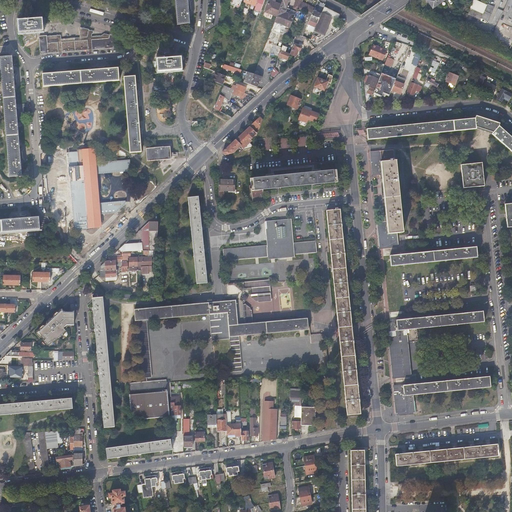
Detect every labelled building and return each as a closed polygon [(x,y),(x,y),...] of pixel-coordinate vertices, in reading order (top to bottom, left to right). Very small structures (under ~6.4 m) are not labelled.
[(175,0),(177,24),(190,23),(187,0),(175,0)] [(257,0),(256,6),(254,10),(260,12),(263,0),(257,0)] [(276,16),(281,4),(270,0),(269,0),(265,11),(276,16)] [(288,0),(282,0),(281,4),(276,16),(274,21),(290,27),(294,15),(285,12),(288,0)] [(296,0),(293,9),(297,10),(298,7),(307,11),(312,13),(313,10),(314,8),(302,2),(302,0),(296,0)] [(511,0),(507,0),(506,4),(510,7),(502,23),(508,26),(511,16),(511,0)] [(471,7),(468,14),(481,20),(482,18),(488,21),(494,9),(495,7),(488,3),(487,6),(483,13),(471,7)] [(339,15),(324,7),(321,13),(317,23),(316,26),(315,30),(324,33),(330,18),(331,18),(331,17),(337,20),(339,15)] [(492,23),(497,25),(498,22),(503,11),(498,9),(492,23)] [(321,13),(313,10),(312,13),(307,11),(298,34),(303,36),(310,20),(317,23),(321,13)] [(42,18),(18,20),(19,32),(43,30),(42,18)] [(465,20),(463,27),(474,33),(490,41),(493,34),(465,20)] [(78,37),(61,39),(61,41),(87,39),(91,39),(106,38),(108,38),(109,34),(88,29),(88,32),(91,33),(99,35),(99,36),(91,36),(87,36),(79,37),(80,27),(78,27),(78,37)] [(88,29),(80,27),(79,37),(87,36),(88,32),(88,29)] [(493,34),(490,41),(497,44),(500,45),(504,36),(494,32),(493,34)] [(122,47),(122,45),(121,37),(109,34),(108,38),(106,38),(91,39),(92,49),(122,47)] [(303,36),(298,34),(294,43),(295,44),(291,54),(296,56),(298,50),(300,50),(302,46),(297,44),(297,42),(301,43),(304,36),(303,36)] [(57,42),(58,52),(62,51),(61,41),(61,39),(60,35),(47,36),(47,43),(57,42)] [(40,53),(48,53),(58,52),(57,42),(47,43),(47,36),(39,37),(40,53)] [(511,40),(504,36),(500,45),(509,50),(511,44),(511,43),(511,40)] [(61,41),(62,51),(77,50),(88,49),(87,39),(61,41)] [(380,47),(373,44),(369,54),(383,60),(387,50),(384,48),(384,47),(380,45),(380,47)] [(287,47),(283,45),(279,55),(278,56),(287,60),(290,54),(287,53),(288,52),(286,51),(287,47)] [(12,55),(0,56),(0,61),(1,76),(13,74),(12,55)] [(181,57),(157,59),(158,71),(182,69),(181,57)] [(391,67),(394,60),(387,57),(384,65),(391,67)] [(415,71),(419,60),(414,58),(410,68),(413,70),(412,73),(414,73),(415,71)] [(431,66),(431,67),(429,74),(434,76),(439,62),(433,60),(431,66)] [(240,73),(241,70),(239,69),(223,64),(222,67),(240,73)] [(118,67),(42,73),(43,86),(119,79),(118,67)] [(210,80),(222,84),(226,75),(214,71),(210,80)] [(246,71),(243,82),(256,87),(258,81),(259,81),(261,76),(246,71)] [(369,72),(366,79),(367,80),(366,83),(375,87),(379,76),(369,72)] [(450,72),(446,81),(449,82),(448,85),(452,86),(448,95),(451,96),(456,85),(455,84),(458,76),(450,72)] [(391,90),(396,79),(381,73),(373,95),(382,98),(383,94),(389,96),(391,90)] [(13,74),(1,76),(2,93),(15,92),(13,74)] [(135,75),(124,76),(130,152),(141,151),(140,140),(139,123),(137,105),(136,85),(135,75)] [(406,79),(397,75),(396,79),(391,90),(400,93),(406,79)] [(318,78),(314,86),(324,90),(327,82),(318,78)] [(428,78),(426,83),(430,85),(436,87),(437,86),(438,83),(434,81),(435,80),(432,78),(432,80),(428,78)] [(411,81),(407,92),(414,95),(416,90),(419,91),(421,86),(411,81)] [(233,85),(232,88),(244,92),(246,87),(237,84),(236,86),(233,85)] [(224,85),(220,94),(228,100),(229,100),(233,91),(234,92),(233,94),(241,97),(243,98),(247,94),(244,92),(232,88),(224,85)] [(502,101),(503,98),(504,96),(507,98),(509,99),(511,95),(502,89),(497,98),(502,101)] [(15,92),(2,93),(4,110),(16,108),(15,92)] [(220,94),(214,107),(219,110),(222,101),(227,103),(228,100),(220,94)] [(291,96),(288,105),(298,108),(301,99),(291,96)] [(16,108),(4,110),(5,129),(18,129),(16,108)] [(298,121),(307,124),(308,121),(316,123),(319,113),(302,108),(298,121)] [(263,120),(260,116),(251,125),(254,128),(255,129),(257,127),(257,126),(259,128),(263,120)] [(368,139),(404,135),(440,132),(476,129),(481,117),(367,129),(368,139)] [(492,133),(511,151),(511,137),(499,126),(499,123),(489,120),(483,118),(477,129),(492,133)] [(244,149),(251,147),(253,144),(253,142),(251,141),(250,142),(248,140),(251,139),(254,140),(258,132),(256,132),(249,129),(248,128),(236,139),(241,145),(240,145),(244,149)] [(18,129),(5,129),(7,151),(19,148),(18,129)] [(318,129),(318,139),(338,139),(338,129),(318,129)] [(236,139),(223,151),(225,154),(233,152),(240,145),(241,145),(236,139)] [(170,146),(146,148),(147,160),(158,159),(159,163),(164,159),(171,158),(170,146)] [(19,148),(7,151),(9,176),(21,175),(19,148)] [(130,170),(130,160),(99,162),(99,164),(95,165),(95,164),(93,164),(92,148),(77,150),(78,166),(69,167),(71,181),(84,179),(88,225),(100,224),(99,214),(117,212),(126,204),(125,201),(98,203),(95,170),(100,170),(100,173),(130,170)] [(393,149),(371,151),(373,173),(382,172),(387,222),(380,223),(382,242),(383,247),(397,246),(396,232),(403,231),(396,160),(394,160),(393,149)] [(52,159),(56,223),(70,222),(66,158),(52,159)] [(482,163),(461,165),(463,188),(484,186),(482,163)] [(251,185),(249,185),(249,189),(251,189),(253,204),(264,202),(263,189),(337,181),(336,170),(250,178),(251,185)] [(234,179),(219,179),(218,192),(218,198),(223,199),(224,190),(234,190),(234,179)] [(198,196),(188,197),(196,283),(207,282),(198,196)] [(342,233),(340,209),(337,209),(327,210),(332,259),(347,414),(360,413),(356,367),(348,291),(342,233)] [(0,231),(40,228),(39,216),(0,219),(0,231)] [(268,256),(268,258),(294,256),(294,254),(316,252),(315,241),(293,243),(291,219),(265,221),(267,245),(223,249),(224,260),(268,256)] [(148,232),(148,221),(142,227),(142,243),(124,245),(124,251),(130,251),(142,250),(145,250),(148,250),(148,244),(148,232)] [(157,222),(148,221),(148,232),(148,244),(148,250),(157,250),(157,222)] [(384,256),(390,255),(389,249),(398,249),(397,246),(383,247),(384,256)] [(389,256),(390,267),(437,261),(477,257),(477,247),(443,250),(389,256)] [(148,261),(148,250),(145,250),(142,250),(143,253),(146,253),(146,257),(142,257),(142,256),(140,256),(140,257),(139,257),(138,256),(135,256),(135,257),(131,257),(131,256),(129,256),(129,266),(129,270),(141,270),(141,271),(147,271),(147,273),(148,273),(148,265),(148,266),(148,261)] [(123,256),(110,257),(109,258),(109,260),(106,260),(103,263),(100,266),(100,270),(100,277),(105,276),(116,276),(115,268),(115,264),(116,263),(116,260),(117,260),(122,260),(123,260),(123,256)] [(116,280),(117,277),(117,268),(115,268),(116,276),(105,276),(105,280),(116,280)] [(11,275),(11,270),(9,270),(9,272),(0,271),(0,278),(2,279),(2,284),(11,284),(11,275)] [(41,281),(41,272),(32,272),(32,280),(41,281)] [(49,272),(41,272),(41,281),(49,281),(49,272)] [(11,275),(11,284),(20,284),(20,275),(11,275)] [(147,378),(147,376),(151,376),(148,332),(146,318),(148,318),(210,313),(212,340),(230,339),(232,371),(241,371),(238,335),(308,329),(308,318),(251,323),(250,316),(252,315),(251,311),(250,310),(250,308),(244,304),(242,304),(242,301),(241,301),(243,299),(243,298),(242,298),(242,297),(243,297),(243,296),(244,296),(245,296),(246,294),(247,294),(250,294),(250,296),(256,301),(257,300),(259,302),(263,301),(264,300),(271,300),(269,280),(228,283),(228,286),(230,288),(231,295),(232,299),(235,298),(235,300),(148,307),(133,308),(134,320),(137,319),(142,378),(147,378)] [(98,292),(92,293),(98,366),(104,427),(114,426),(103,296),(98,297),(98,292)] [(73,324),(73,310),(59,310),(36,331),(43,338),(43,340),(49,346),(57,337),(57,336),(65,330),(64,328),(68,325),(73,324)] [(483,311),(396,319),(390,320),(393,356),(395,377),(410,376),(407,341),(418,340),(417,328),(484,321),(483,311)] [(20,365),(8,365),(7,376),(19,376),(20,365)] [(396,385),(399,412),(413,411),(412,394),(490,386),(489,376),(396,385)] [(147,381),(142,381),(128,383),(131,419),(147,418),(169,416),(166,379),(152,381),(147,381)] [(290,388),(289,402),(292,402),(296,402),(296,405),(301,405),(301,388),(290,388)] [(72,397),(0,403),(0,414),(73,407),(72,404),(72,397)] [(170,399),(171,414),(180,414),(180,405),(179,405),(179,399),(170,399)] [(300,423),(309,423),(309,407),(301,406),(301,416),(300,423)] [(276,434),(277,409),(263,408),(263,434),(276,434)] [(217,424),(216,415),(216,414),(207,414),(207,425),(217,424)] [(227,430),(226,419),(220,419),(220,415),(216,415),(217,424),(217,430),(227,430)] [(256,416),(250,416),(250,435),(258,435),(258,427),(256,427),(256,416)] [(292,428),(300,428),(300,423),(301,416),(295,416),(294,418),(293,421),(292,421),(292,428)] [(183,433),(183,446),(192,446),(192,435),(189,435),(188,418),(182,418),(183,433)] [(241,431),(240,420),(236,420),(236,423),(230,424),(230,419),(226,419),(227,430),(227,436),(232,436),(232,438),(236,438),(236,435),(241,435),(241,431)] [(199,431),(195,432),(195,441),(204,440),(204,431),(202,431),(202,429),(198,429),(199,431)] [(38,431),(40,451),(47,451),(47,448),(58,447),(56,430),(38,431)] [(30,432),(23,432),(26,452),(33,451),(30,432)] [(83,447),(82,434),(73,435),(73,447),(73,449),(73,450),(76,450),(76,447),(83,447)] [(107,458),(147,453),(172,449),(171,439),(147,442),(105,448),(107,458)] [(501,443),(395,453),(396,465),(502,454),(501,443)] [(365,511),(364,449),(351,449),(351,511),(365,511)] [(26,452),(29,473),(35,472),(33,451),(26,452)] [(50,468),(53,468),(53,465),(49,466),(47,451),(40,451),(43,471),(50,470),(50,468)] [(73,454),(73,465),(83,464),(83,453),(73,454)] [(57,467),(73,465),(73,454),(56,456),(57,467)] [(303,456),(305,465),(315,463),(313,454),(303,456)] [(262,464),(263,471),(273,469),(272,462),(262,464)] [(232,464),(233,474),(240,474),(239,470),(238,463),(232,464)] [(315,463),(305,465),(306,473),(317,472),(315,463)] [(204,467),(206,478),(213,477),(212,474),(211,467),(204,467)] [(273,469),(263,471),(264,478),(274,476),(273,469)] [(177,471),(179,482),(186,481),(185,478),(184,470),(177,471)] [(153,495),(152,486),(150,475),(144,476),(145,483),(138,484),(139,492),(143,491),(143,496),(153,495)] [(300,497),(310,495),(309,486),(298,488),(300,497)] [(113,492),(109,492),(109,497),(111,496),(112,503),(115,503),(116,508),(113,508),(113,511),(125,511),(124,506),(120,507),(120,503),(121,503),(121,502),(123,502),(123,495),(125,494),(124,490),(120,491),(120,488),(113,489),(113,492)] [(269,502),(279,500),(277,493),(267,495),(269,502)] [(312,503),(310,495),(300,497),(302,505),(312,503)] [(280,508),(279,500),(269,502),(270,509),(280,508)]
